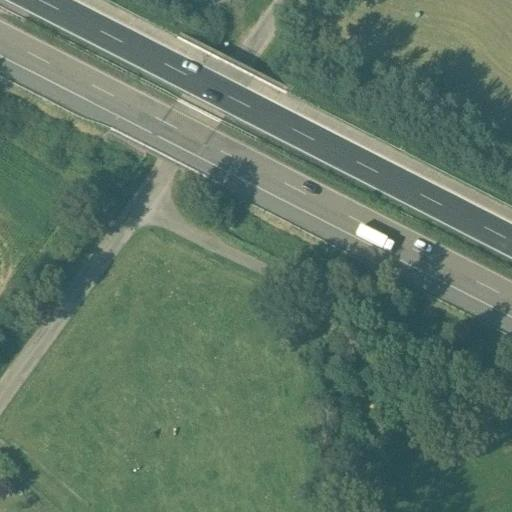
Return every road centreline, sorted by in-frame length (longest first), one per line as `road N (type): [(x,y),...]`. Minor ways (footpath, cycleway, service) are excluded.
road 1 (motorway): [(0,45),(511,309)]
road 2 (motorway): [(511,228),(61,0)]
road 3 (residential): [(137,210),(511,385)]
road 4 (residential): [(290,0),(137,210)]
road 5 (residential): [(137,210),(0,399)]
